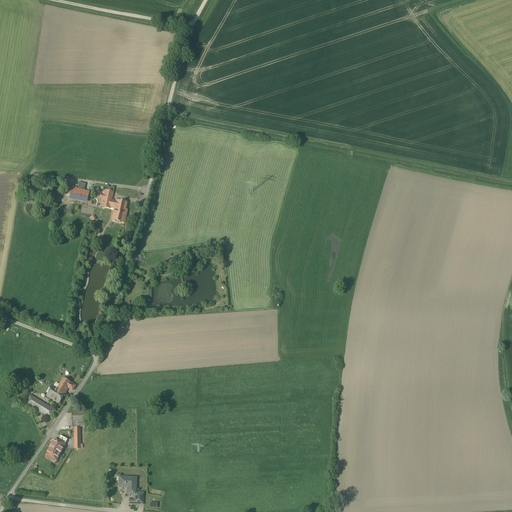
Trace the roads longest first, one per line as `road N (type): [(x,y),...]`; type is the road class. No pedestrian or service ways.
road 1 (track): [(0,318),(98,357),(190,25),(54,0)]
road 2 (track): [(511,181),(167,111)]
road 3 (unclassified): [(9,497),(98,357)]
